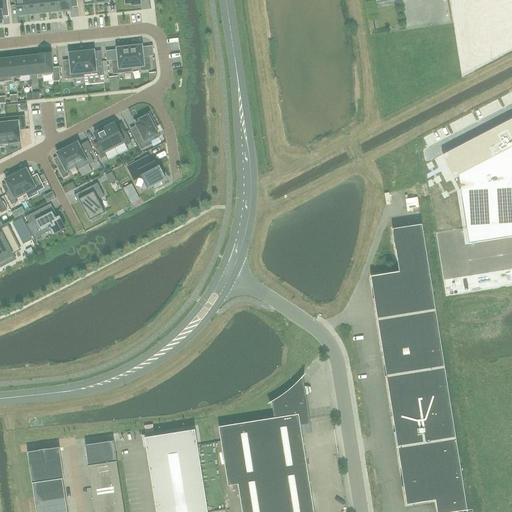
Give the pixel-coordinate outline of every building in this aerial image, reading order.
[(29,14),(27,0),(15,0),(17,15),(29,14)] [(27,0),(29,14),(39,13),(37,0),(27,0)] [(37,0),(39,13),(50,12),(48,0),(37,0)] [(48,0),(50,12),(61,11),(59,0),(48,0)] [(59,0),(61,11),(72,9),(70,0),(59,0)] [(134,46),(129,47),(132,72),(133,72),(132,70),(140,69),(140,71),(151,70),(150,56),(143,57),(142,47),(142,45),(140,45),(140,43),(134,44),(134,46)] [(118,60),(111,61),(113,74),(132,72),(129,47),(124,47),(124,45),(118,46),(118,48),(117,48),(117,50),(118,60)] [(87,51),(81,52),(84,78),(104,75),(102,62),(95,62),(94,52),(94,50),(93,51),(92,49),(86,49),(87,51)] [(70,65),(63,66),(65,80),(84,78),(81,52),(76,52),(76,50),(70,51),(70,53),(69,53),(70,65)] [(39,53),(41,79),(53,78),(51,52),(39,53)] [(30,80),(41,79),(39,53),(28,54),(30,80)] [(23,55),(24,59),(17,60),(19,81),(30,80),(28,54),(23,55)] [(7,82),(19,81),(17,60),(5,61),(7,82)] [(139,133),(133,136),(140,151),(149,146),(148,144),(159,138),(158,136),(159,135),(155,128),(158,127),(151,113),(138,119),(140,122),(135,125),(139,133)] [(25,116),(5,118),(8,144),(13,143),(13,145),(19,144),(19,142),(21,142),(19,130),(26,130),(25,116)] [(511,118),(454,149),(442,155),(453,177),(458,175),(466,229),(511,221),(511,118)] [(114,122),(104,127),(115,148),(124,143),(126,146),(132,143),(126,132),(121,134),(117,126),(114,122)] [(104,127),(93,133),(98,142),(93,145),(101,159),(106,156),(109,160),(118,155),(115,148),(104,127)] [(67,147),(76,165),(78,170),(89,164),(89,165),(94,162),(88,151),(84,154),(78,141),(67,147)] [(66,171),(76,165),(67,147),(55,152),(62,165),(58,167),(64,178),(69,175),(66,171)] [(149,157),(149,156),(128,167),(135,180),(142,176),(148,188),(152,186),(153,189),(162,184),(160,182),(165,179),(161,171),(160,172),(155,162),(150,164),(147,158),(149,157)] [(18,173),(16,174),(26,194),(28,199),(39,194),(38,192),(45,188),(39,177),(32,180),(30,178),(26,169),(25,170),(24,168),(18,172),(18,173)] [(112,172),(106,175),(110,184),(117,181),(112,172)] [(7,179),(5,180),(10,188),(11,191),(6,194),(12,205),(17,202),(16,199),(26,194),(16,174),(13,176),(12,174),(6,178),(7,179)] [(97,183),(74,195),(84,213),(85,212),(90,220),(91,220),(93,222),(99,218),(98,216),(100,215),(106,212),(99,199),(104,196),(97,183)] [(36,211),(25,217),(29,224),(26,225),(33,239),(42,235),(41,232),(49,228),(50,230),(51,230),(53,234),(65,228),(60,219),(61,219),(59,215),(57,217),(55,218),(52,211),(40,218),(36,211)] [(452,511),(467,510),(422,224),(392,229),(399,272),(371,276),(407,505),(435,500),(437,511),(452,511)] [(8,228),(0,232),(0,264),(0,266),(14,259),(9,250),(17,246),(8,228)] [(511,280),(455,285),(460,349),(511,345),(511,280)] [(238,484),(242,511),(313,511),(300,425),(310,424),(303,376),(300,379),(298,381),(296,383),(293,386),(290,388),(288,390),(285,393),(281,396),(277,398),(272,401),(274,418),(219,427),(228,486),(238,484)] [(145,438),(156,511),(218,511),(214,486),(204,488),(195,430),(145,438)] [(95,511),(126,511),(120,469),(115,437),(85,442),(89,473),(90,473),(95,511)] [(36,511),(67,511),(62,479),(64,479),(59,447),(27,452),(32,483),(36,511)]
